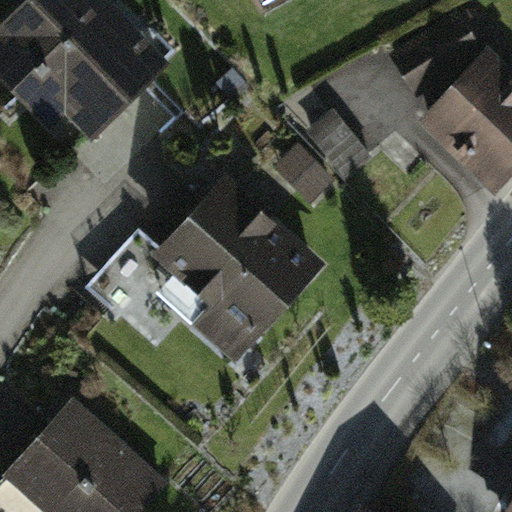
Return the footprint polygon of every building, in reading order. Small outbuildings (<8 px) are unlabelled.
[(87,0),(51,0),(0,50),(0,88),(73,163),(162,75),(87,0)] [(256,0),(265,16),(295,0),(256,0)] [(460,29),(395,68),(418,104),(482,65),(460,29)] [(511,82),(495,67),(428,136),(497,202),(511,185),(511,82)] [(317,276),(220,195),(157,271),(214,318),(203,331),(243,364),(317,276)] [(146,511),(161,495),(76,420),(9,495),(27,511),(146,511)]
